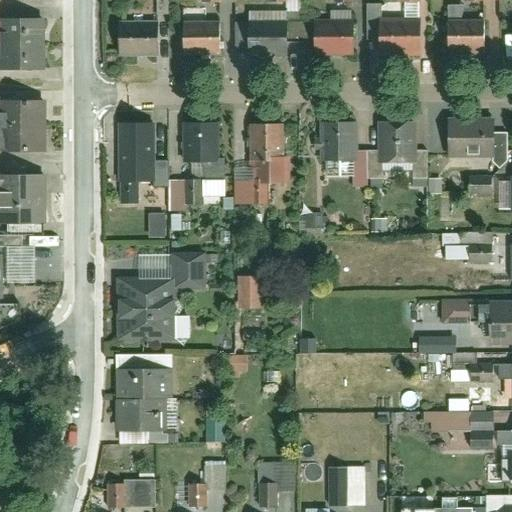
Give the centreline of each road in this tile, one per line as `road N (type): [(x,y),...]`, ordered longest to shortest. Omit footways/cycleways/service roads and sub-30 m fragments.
road 1 (residential): [(79,88),(511,85)]
road 2 (residential): [(79,88),(74,364)]
road 3 (residential): [(74,364),(48,511)]
